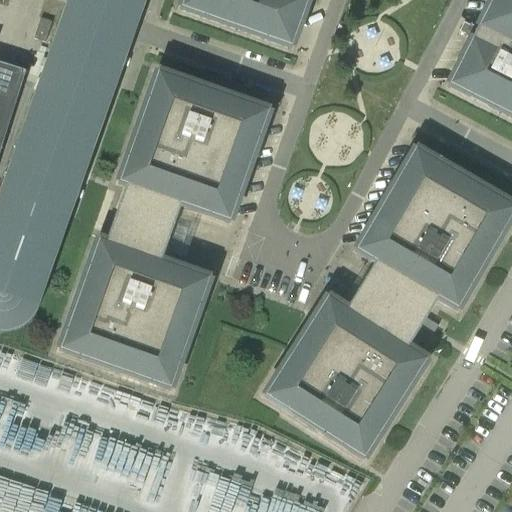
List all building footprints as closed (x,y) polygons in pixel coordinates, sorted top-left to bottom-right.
[(70,0),(0,194),(0,334),(9,334),(23,330),(33,322),(41,304),(44,297),(84,181),(135,34),(147,0),(70,0)] [(291,51),(308,1),(308,0),(182,0),(178,11),(291,51)] [(511,0),(490,0),(476,29),(471,26),(470,25),(467,32),(464,36),(463,38),(465,39),(465,38),(470,41),(447,87),(447,88),(448,88),(447,88),(511,120),(511,0)] [(44,44),(51,23),(40,20),(33,40),(44,44)] [(0,143),(22,73),(0,65),(0,143)] [(174,226),(180,208),(229,225),(269,113),(218,95),(219,93),(208,89),(207,91),(156,73),(117,185),(125,188),(105,243),(97,240),(58,353),(108,370),(107,373),(118,376),(119,374),(170,392),(209,280),(161,263),(167,245),(181,249),(184,240),(187,231),(174,226)] [(326,298),(263,399),(308,427),(307,429),(317,435),(318,434),(363,462),(427,362),(415,354),(407,350),(418,331),(431,339),(433,335),(434,333),(436,330),(438,327),(425,320),(437,301),(457,313),(511,217),(511,207),(470,183),(471,181),(461,175),(460,177),(414,150),(354,253),(380,268),(365,293),(352,314),(326,298)]
